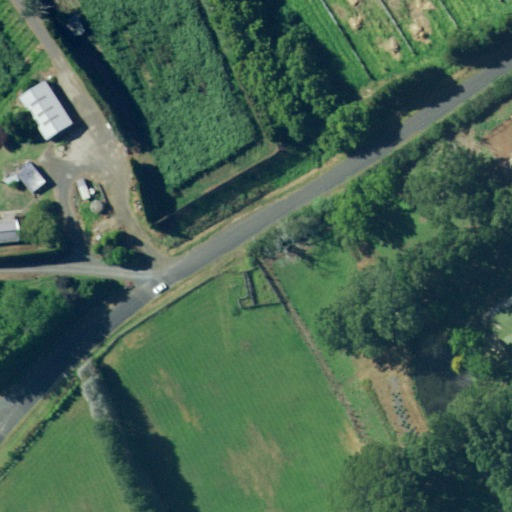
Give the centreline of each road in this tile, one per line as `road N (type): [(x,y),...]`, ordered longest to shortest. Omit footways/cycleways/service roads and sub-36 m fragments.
road 1 (residential): [(511,54),(131,298),(0,427)]
road 2 (unknown): [(76,258),(72,210),(88,111),(63,47),(24,0)]
